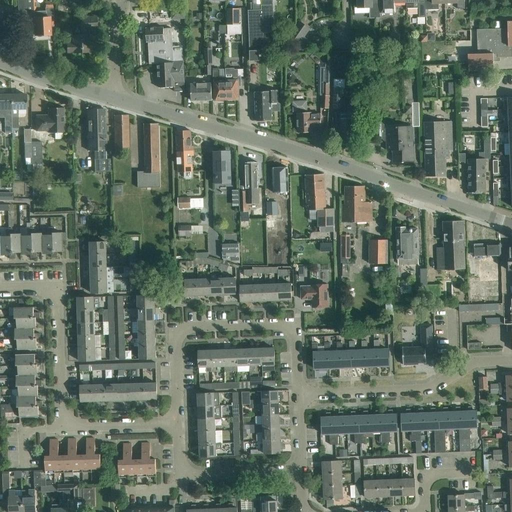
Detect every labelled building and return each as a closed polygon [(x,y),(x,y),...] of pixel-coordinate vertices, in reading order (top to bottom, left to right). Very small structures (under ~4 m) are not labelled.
[(24,12),(36,12),(35,0),(17,0),(18,11),(24,10),(24,12)] [(380,14),(379,3),(372,3),(372,0),(357,0),(358,8),(369,8),(370,19),(381,18),(380,14)] [(379,0),(379,3),(380,14),(395,14),(395,3),(407,3),(406,0),(379,0)] [(426,10),(425,0),(406,0),(407,3),(419,2),(419,4),(419,17),(426,17),(426,10)] [(445,3),(445,0),(425,0),(426,10),(439,10),(439,3),(445,3)] [(445,0),(445,3),(457,3),(458,9),(465,9),(464,0),(445,0)] [(34,18),(34,26),(35,36),(50,35),(50,25),(53,24),(52,2),(45,3),(46,17),(34,18)] [(252,3),(248,4),(250,61),(260,60),(260,51),(274,50),(274,40),(273,5),(252,6),(252,3)] [(0,17),(2,18),(2,16),(12,16),(12,6),(2,6),(0,5),(0,17)] [(238,8),(227,9),(227,26),(239,25),(238,8)] [(171,9),(171,20),(186,19),(185,9),(171,9)] [(96,18),(86,18),(81,18),(81,29),(82,29),(82,35),(73,36),(74,43),(67,43),(68,53),(74,52),(74,53),(89,52),(88,29),(96,29),(96,18)] [(494,71),(494,66),(494,59),(498,59),(498,57),(511,57),(511,21),(508,21),(508,29),(477,30),(478,54),(468,54),(469,71),(494,71)] [(287,40),(303,52),(310,41),(305,38),(310,30),(299,23),(287,40)] [(158,64),(174,63),(172,28),(164,29),(164,28),(156,28),(146,29),(146,42),(148,42),(149,64),(158,64)] [(183,62),(174,63),(158,64),(159,88),(174,87),(174,92),(185,91),(184,72),(183,62)] [(325,67),(320,67),(320,83),(329,83),(329,62),(325,62),(325,67)] [(226,81),(227,100),(239,99),(239,86),(241,86),(241,76),(238,76),(238,68),(232,69),(232,81),(226,81)] [(227,100),(226,81),(220,81),(219,69),(213,69),(214,100),(227,100)] [(333,108),(343,109),(344,80),(334,80),(333,108)] [(191,85),(191,91),(191,101),(212,100),(212,84),(205,84),(205,82),(199,82),(199,84),(191,85)] [(266,92),(255,92),(256,104),(256,121),(272,121),(271,104),(278,103),(278,90),(266,91),(266,92)] [(12,117),(11,95),(0,95),(0,109),(4,110),(4,118),(12,117)] [(26,95),(11,95),(12,117),(19,117),(19,109),(26,109),(26,95)] [(297,111),(298,123),(298,133),(312,132),(312,127),(321,127),(321,114),(311,114),(311,112),(305,113),(305,110),(307,110),(306,102),(294,103),(295,111),(297,111)] [(412,106),(404,106),(405,114),(413,114),(412,106)] [(36,115),(36,125),(36,131),(49,131),(49,133),(55,133),(55,139),(61,139),(63,137),(63,133),(64,133),(64,108),(48,108),(48,115),(36,115)] [(106,109),(87,110),(88,150),(95,150),(95,159),(94,159),(95,172),(111,172),(110,159),(108,159),(106,109)] [(337,135),(341,135),(342,145),(354,145),(353,112),(341,113),(341,125),(337,125),(337,135)] [(129,148),(128,125),(128,115),(114,115),(114,125),(115,149),(116,149),(116,154),(128,154),(128,148),(129,148)] [(377,122),(374,124),(374,134),(377,137),(381,136),(381,138),(384,141),(387,141),(387,151),(393,150),(393,162),(414,162),(414,152),(413,142),(413,126),(407,126),(386,127),(386,129),(384,129),(384,124),(381,121),(377,122)] [(427,122),(426,167),(426,177),(446,177),(446,159),(450,159),(450,152),(453,152),(453,142),(454,121),(427,122)] [(159,125),(158,124),(144,124),(144,125),(145,125),(146,171),(138,172),(138,188),(160,188),(160,172),(159,172),(158,125),(159,125)] [(177,152),(192,151),(191,131),(176,132),(177,152)] [(42,142),(31,143),(32,158),(32,173),(42,172),(41,158),(43,158),(42,142)] [(192,151),(177,152),(178,172),(193,172),(192,151)] [(214,183),(231,182),(230,152),(214,152),(214,162),(215,162),(215,171),(214,171),(214,183)] [(468,159),(469,183),(469,193),(486,193),(486,159),(485,159),(485,155),(479,155),(479,159),(468,159)] [(259,205),(259,194),(258,188),(258,172),(258,162),(245,163),(246,191),(247,191),(247,199),(249,199),(249,205),(259,205)] [(288,168),(272,168),(273,178),(273,188),(273,192),(289,192),(288,178),(288,168)] [(324,174),(305,175),(307,210),(318,210),(319,227),(334,226),(334,209),(326,209),(324,174)] [(365,202),(365,186),(345,186),(346,204),(343,204),(343,222),(372,221),(372,202),(365,202)] [(247,191),(246,191),(240,191),(241,212),(249,212),(249,205),(249,199),(247,199),(247,191)] [(179,208),(191,208),(190,198),(178,198),(179,208)] [(279,216),(278,203),(268,203),(268,216),(279,216)] [(465,269),(463,230),(463,220),(443,221),(444,247),(437,248),(437,270),(465,269)] [(179,236),(191,236),(191,226),(179,227),(179,236)] [(48,235),(41,235),(41,252),(41,254),(51,254),(52,254),(51,227),(48,228),(48,235)] [(52,254),(51,254),(51,258),(57,258),(57,252),(62,252),(62,233),(54,233),(53,227),(51,227),(52,254)] [(10,255),(9,228),(6,229),(6,236),(0,236),(0,255),(9,255),(10,255)] [(10,255),(9,255),(9,259),(15,259),(15,253),(20,253),(20,236),(20,234),(12,234),(12,228),(9,228),(10,255)] [(27,236),(20,236),(20,253),(20,255),(30,254),(31,254),(30,228),(27,228),(27,236)] [(31,254),(30,254),(30,258),(36,258),(36,252),(41,252),(41,235),(41,233),(33,233),(33,228),(30,228),(31,254)] [(419,258),(418,239),(418,229),(406,229),(406,228),(397,228),(398,259),(399,259),(399,264),(408,264),(418,263),(418,258),(419,258)] [(101,230),(102,238),(114,238),(113,229),(101,230)] [(342,235),(342,258),(353,258),(353,234),(342,235)] [(474,274),(477,274),(500,273),(498,237),(489,237),(489,235),(473,235),(474,274)] [(388,264),(388,240),(370,240),(370,263),(388,264)] [(90,255),(106,255),(106,242),(90,242),(90,255)] [(239,244),(223,245),(232,245),(233,261),(223,258),(223,259),(240,263),(239,244)] [(106,255),(90,255),(91,268),(107,267),(106,255)] [(221,262),(208,258),(207,263),(219,267),(220,264),(227,266),(228,263),(221,261),(221,262)] [(107,280),(107,267),(91,268),(91,280),(107,280)] [(223,278),(210,279),(211,295),(224,295),(223,278)] [(236,278),(223,278),(224,295),(237,294),(236,278)] [(199,296),(198,279),(185,280),(186,296),(199,296)] [(211,295),(210,279),(198,279),(199,296),(211,295)] [(107,280),(91,280),(91,293),(108,293),(107,280)] [(278,284),(279,300),(292,300),(291,283),(278,284)] [(279,300),(278,284),(266,285),(266,301),(279,300)] [(254,301),(253,285),(240,286),(241,302),(254,301)] [(266,301),(266,285),(253,285),(254,301),(266,301)] [(328,297),(328,285),(312,285),(312,286),(301,286),(301,289),(302,299),(312,299),(312,307),(314,307),(316,309),(320,309),(322,307),(328,307),(328,297)] [(138,308),(154,308),(154,295),(137,296),(138,308)] [(78,310),(94,310),(94,297),(77,298),(78,310)] [(459,305),(459,312),(498,310),(498,304),(459,305)] [(9,318),(40,317),(40,312),(34,313),(34,307),(14,308),(15,316),(9,316),(9,318)] [(154,308),(138,308),(138,321),(155,320),(154,308)] [(94,323),(94,310),(78,310),(78,323),(94,323)] [(40,318),(40,317),(9,318),(10,322),(17,322),(17,328),(36,328),(36,318),(40,318)] [(155,333),(155,320),(138,321),(139,334),(155,333)] [(95,335),(94,323),(78,323),(79,336),(95,335)] [(403,348),(403,365),(416,364),(416,363),(426,363),(426,358),(433,358),(432,326),(421,326),(422,347),(403,348)] [(36,328),(17,328),(15,329),(15,336),(10,337),(10,339),(41,338),(40,333),(34,333),(34,328),(36,328)] [(156,346),(155,333),(139,334),(139,346),(156,346)] [(95,335),(79,336),(79,348),(95,348),(95,335)] [(41,338),(10,339),(10,343),(18,342),(18,350),(37,349),(37,339),(41,339),(41,338)] [(367,341),(363,341),(364,367),(377,366),(376,340),(374,341),(374,350),(367,350),(367,341)] [(376,340),(377,366),(389,366),(389,350),(380,350),(379,340),(376,340)] [(364,367),(363,341),(362,341),(362,351),(355,351),(355,341),(351,342),(352,367),(364,367)] [(330,342),(326,343),(327,368),(339,368),(338,342),(337,342),(337,352),(330,352),(330,342)] [(342,342),(338,342),(339,368),(352,367),(351,342),(349,342),(350,351),(343,351),(342,342)] [(327,368),(326,343),(324,343),(325,352),(318,352),(317,343),(312,343),(312,353),(314,353),(314,369),(327,368)] [(156,359),(156,346),(139,346),(140,359),(156,359)] [(95,348),(79,348),(79,361),(96,361),(95,348)] [(262,365),(262,348),(249,349),(250,365),(250,372),(255,372),(255,365),(262,365)] [(262,348),(262,365),(275,364),(274,348),(262,348)] [(236,349),(224,350),(224,366),(237,366),(236,349)] [(250,365),(249,349),(236,349),(237,366),(250,365)] [(212,367),(211,350),(198,351),(199,367),(212,367)] [(224,366),(224,350),(211,350),(212,367),(224,366)] [(11,365),(41,364),(41,359),(35,360),(35,354),(16,354),(16,363),(11,363),(11,365)] [(41,364),(11,365),(11,369),(18,369),(18,375),(36,375),(38,375),(37,365),(41,365),(41,364)] [(491,389),(511,388),(511,374),(507,375),(507,383),(499,383),(499,384),(491,385),(491,389)] [(36,375),(18,375),(16,376),(17,384),(11,384),(11,386),(42,385),(42,380),(36,380),(36,375)] [(480,389),(488,389),(487,377),(479,377),(480,389)] [(144,383),(131,384),(132,400),(144,400),(144,383)] [(144,383),(144,400),(157,399),(156,383),(144,383)] [(119,401),(119,384),(106,385),(106,401),(119,401)] [(131,384),(119,384),(119,401),(132,400),(131,384)] [(42,385),(11,386),(11,390),(19,390),(19,396),(17,396),(38,396),(38,386),(42,386),(42,385)] [(94,401),(93,385),(81,385),(81,402),(94,401)] [(106,401),(106,385),(93,385),(94,401),(106,401)] [(511,401),(511,388),(491,389),(491,393),(499,393),(499,394),(507,393),(508,401),(511,401)] [(249,404),(279,403),(279,400),(284,399),(284,395),(279,395),(278,391),(268,391),(262,391),(262,400),(258,400),(249,400),(249,404)] [(198,406),(214,406),(214,393),(198,393),(198,406)] [(38,396),(17,396),(18,404),(1,405),(1,407),(42,406),(42,401),(36,401),(36,396),(38,396)] [(279,408),(279,403),(249,404),(250,408),(259,408),(263,408),(263,416),(279,416),(279,412),(284,412),(284,407),(279,408)] [(42,406),(1,407),(1,421),(6,421),(5,412),(20,412),(20,417),(39,417),(38,407),(42,407),(42,406)] [(214,406),(198,406),(199,419),(215,418),(214,406)] [(468,411),(464,412),(465,428),(470,428),(477,428),(476,411),(473,411),(472,406),(468,407),(468,411)] [(452,429),(452,412),(448,412),(448,407),(443,408),(444,413),(439,413),(440,429),(445,429),(452,429)] [(465,428),(464,412),(460,412),(460,407),(456,407),(456,412),(452,412),(452,429),(459,429),(465,428)] [(427,430),(427,413),(423,413),(423,408),(419,409),(419,414),(414,414),(415,431),(427,430)] [(440,429),(439,413),(436,413),(435,408),(431,408),(431,413),(427,413),(427,430),(434,430),(440,429)] [(415,431),(414,414),(411,414),(411,409),(406,409),(406,414),(402,414),(402,431),(415,431)] [(385,434),(384,415),(380,415),(380,410),(376,410),(376,415),(372,416),(372,432),(381,431),(381,436),(385,434)] [(388,415),(384,415),(385,434),(390,436),(390,431),(397,430),(397,415),(393,415),(393,410),(388,410),(388,415)] [(351,416),(347,417),(348,433),(354,433),(355,444),(360,444),(359,416),(356,416),(355,411),(351,411),(351,416)] [(364,416),(359,416),(360,444),(365,443),(365,437),(364,437),(364,432),(372,432),(372,416),(368,416),(368,411),(363,411),(364,416)] [(336,445),(334,417),(331,417),(331,412),(326,413),(326,417),(322,418),(322,434),(330,434),(330,445),(336,445)] [(348,433),(347,417),(343,417),(343,412),(339,412),(339,417),(334,417),(336,445),(341,445),(341,438),(339,437),(339,433),(348,433)] [(279,416),(263,416),(263,423),(259,424),(259,425),(250,425),(250,429),(280,428),(280,424),(285,424),(284,420),(279,420),(279,416)] [(215,418),(199,419),(199,432),(215,431),(215,418)] [(280,428),(250,429),(250,433),(260,433),(260,432),(264,432),(264,441),(280,440),(280,437),(285,437),(285,432),(280,432),(280,428)] [(216,444),(215,431),(199,432),(199,444),(216,444)] [(87,455),(82,455),(83,472),(92,471),(91,438),(86,439),(87,455)] [(91,438),(92,471),(101,471),(100,454),(95,455),(95,438),(91,438)] [(58,439),(54,440),(55,473),(64,472),(64,456),(59,456),(58,439)] [(69,455),(64,456),(64,472),(73,472),(72,439),(68,439),(69,455)] [(83,472),(82,455),(77,455),(76,439),(72,439),(73,472),(83,472)] [(54,440),(50,440),(50,456),(45,456),(46,470),(46,473),(55,473),(54,440)] [(280,440),(264,441),(264,454),(281,453),(281,449),(285,449),(285,445),(280,445),(280,440)] [(494,455),(502,455),(502,451),(495,451),(495,450),(497,449),(497,440),(483,440),(484,451),(484,455),(494,455)] [(142,460),(137,460),(138,477),(147,477),(146,443),(142,443),(142,460)] [(146,443),(147,477),(156,477),(156,459),(151,459),(150,443),(146,443)] [(128,478),(127,444),(123,444),(124,460),(119,460),(119,478),(128,478)] [(138,477),(137,460),(132,460),(132,444),(127,444),(128,478),(138,477)] [(216,444),(199,444),(200,457),(216,456),(216,449),(216,444)] [(323,474),(342,473),(341,461),(323,462),(323,474)] [(34,486),(41,486),(46,485),(46,473),(46,470),(41,471),(34,471),(34,486)] [(342,486),(342,473),(323,474),(324,487),(342,486)] [(403,496),(402,479),(389,480),(390,496),(403,496)] [(402,479),(403,496),(415,495),(415,479),(402,479)] [(378,497),(377,480),(364,481),(365,497),(378,497)] [(390,496),(389,480),(377,480),(378,497),(390,496)] [(77,484),(46,485),(41,486),(41,491),(58,491),(71,491),(71,499),(78,499),(77,484)] [(112,500),(120,500),(119,484),(111,484),(112,500)] [(342,486),(324,487),(324,499),(343,498),(342,486)] [(80,487),(79,498),(91,498),(92,487),(80,487)] [(22,511),(22,496),(16,497),(16,490),(10,491),(10,497),(9,497),(9,511),(22,511)] [(22,496),(22,511),(36,511),(36,496),(35,496),(35,490),(30,490),(30,496),(22,496)] [(511,491),(502,492),(494,492),(488,492),(488,499),(511,498),(511,504),(511,491)] [(464,495),(448,495),(449,508),(465,507),(465,506),(465,499),(474,499),(474,493),(464,494),(464,495)] [(53,508),(52,511),(68,511),(68,501),(60,501),(60,508),(53,508)] [(277,511),(278,510),(283,510),(282,505),(277,505),(277,501),(261,501),(261,502),(253,502),(253,510),(241,511),(277,511)] [(229,508),(225,508),(224,511),(237,511),(237,508),(233,508),(233,503),(229,503),(229,508)]
